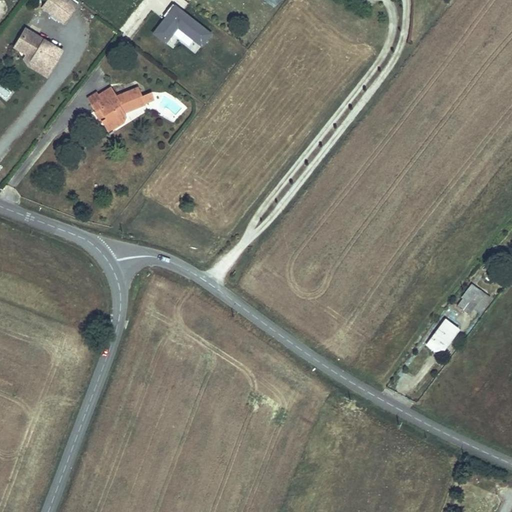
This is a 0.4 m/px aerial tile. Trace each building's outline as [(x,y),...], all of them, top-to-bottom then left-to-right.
[(63,0),(49,0),(42,10),(64,26),(76,9),(63,0)] [(175,6),(154,32),(168,44),(178,31),(201,49),(212,35),(175,6)] [(16,49),(16,50),(32,60),(31,63),(49,74),(61,54),(24,32),(15,47),(16,49)] [(49,74),(31,63),(27,68),(45,79),(49,74)] [(1,84),(0,85),(0,91),(7,98),(11,92),(1,84)] [(122,111),(126,108),(127,111),(144,104),(143,103),(141,96),(137,86),(115,94),(112,88),(89,102),(93,110),(98,107),(103,116),(108,125),(115,125),(122,121),(124,115),(122,111)] [(150,93),(141,96),(143,103),(152,100),(150,93)] [(108,125),(103,116),(99,118),(106,131),(115,125),(108,125)] [(463,299),(458,307),(469,315),(474,308),(480,312),(491,298),(472,284),(462,298),(463,299)] [(446,319),(426,345),(440,356),(460,330),(446,319)]
